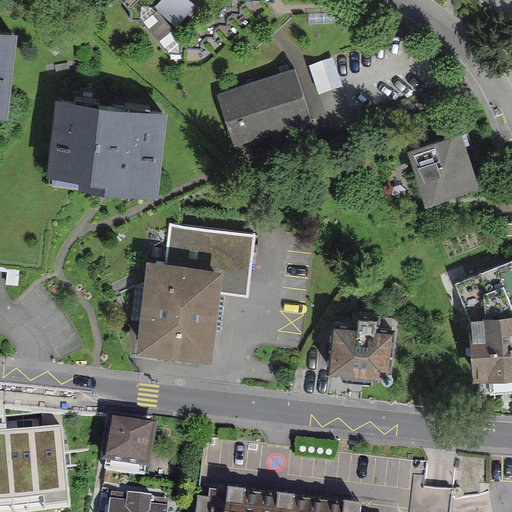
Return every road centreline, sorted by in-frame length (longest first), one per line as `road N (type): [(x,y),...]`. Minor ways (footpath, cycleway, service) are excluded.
road 1 (tertiary): [(511,433),(0,378)]
road 2 (residential): [(511,111),(464,42),(410,0)]
